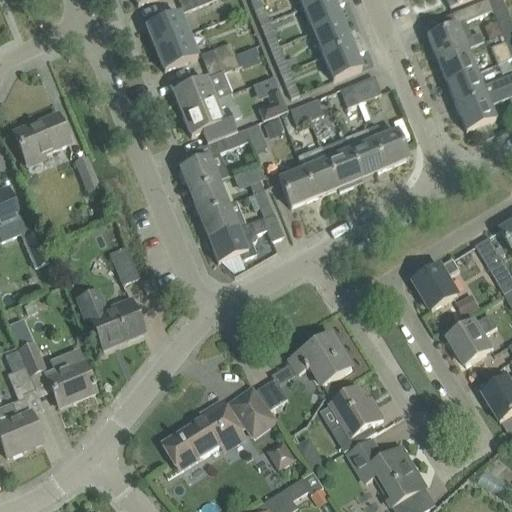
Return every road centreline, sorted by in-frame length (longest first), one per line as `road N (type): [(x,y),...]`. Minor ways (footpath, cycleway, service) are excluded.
road 1 (residential): [(391,283),(478,424),(467,455),(440,460),(345,313)]
road 2 (residential): [(205,316),(84,25)]
road 3 (residential): [(442,182),(368,0)]
road 4 (residential): [(96,457),(205,316)]
road 5 (residential): [(314,256),(442,182)]
road 6 (residential): [(391,283),(511,209)]
road 7 (residential): [(205,316),(314,256)]
